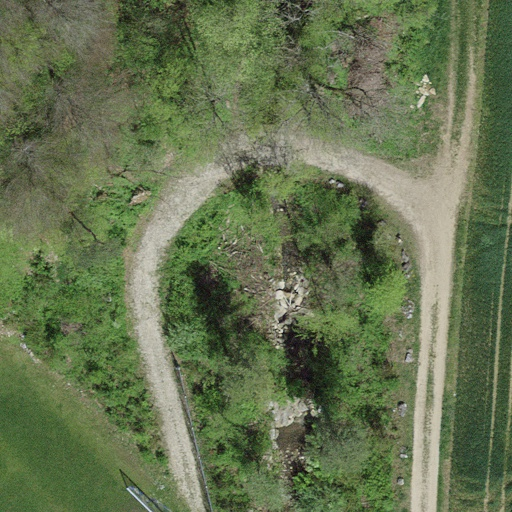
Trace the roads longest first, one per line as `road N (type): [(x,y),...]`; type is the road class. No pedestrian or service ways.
road 1 (track): [(427,511),(440,225),(467,0)]
road 2 (track): [(0,215),(115,0)]
road 3 (track): [(251,142),(219,79),(252,0)]
